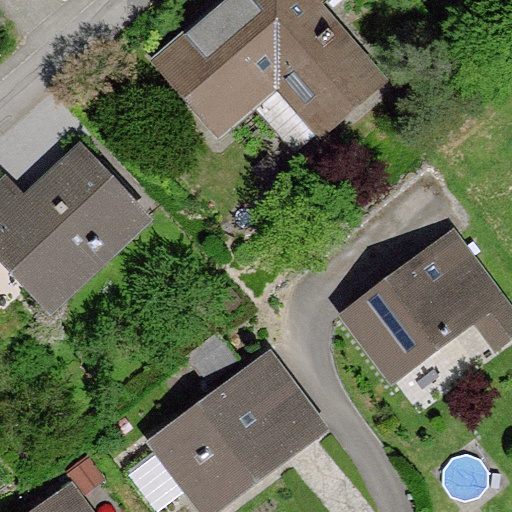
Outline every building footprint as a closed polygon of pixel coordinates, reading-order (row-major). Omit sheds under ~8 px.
[(328,0),(229,0),(163,57),(225,130),(252,107),(294,155),(315,137),(319,142),(384,86),(318,9),(328,0)] [(0,251),(51,306),(142,222),(80,155),(0,228),(0,251)] [(453,238),(347,317),(392,379),(498,300),(453,238)] [(271,359),(153,447),(154,448),(159,445),(207,510),(204,511),(208,511),(323,426),(322,425),(316,429),(267,364),(273,360),(271,359)] [(93,511),(75,483),(30,511),(93,511)]
